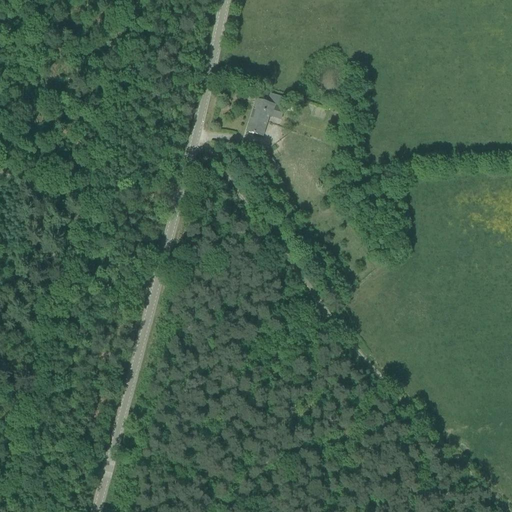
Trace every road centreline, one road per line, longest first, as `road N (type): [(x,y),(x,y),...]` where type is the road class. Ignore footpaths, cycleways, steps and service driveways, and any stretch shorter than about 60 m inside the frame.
road 1 (tertiary): [(93,511),(220,0)]
road 2 (track): [(505,511),(383,380),(188,122)]
road 3 (track): [(0,160),(94,186),(147,292)]
road 4 (track): [(36,0),(0,162)]
